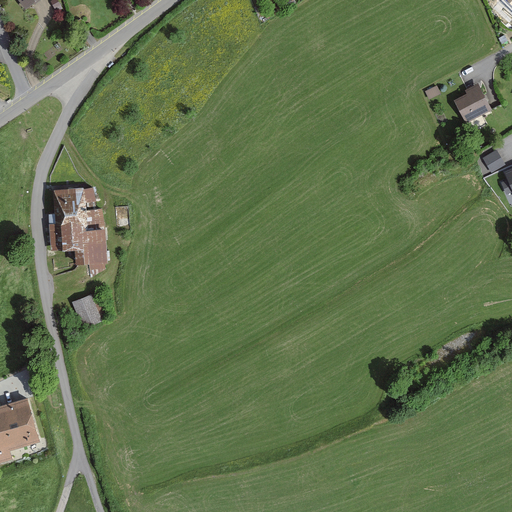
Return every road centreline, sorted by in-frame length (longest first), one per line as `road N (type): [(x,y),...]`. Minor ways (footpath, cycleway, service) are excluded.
road 1 (unclassified): [(117,39),(73,101),(38,192),(44,283),(78,450)]
road 2 (tertiary): [(0,119),(117,39)]
